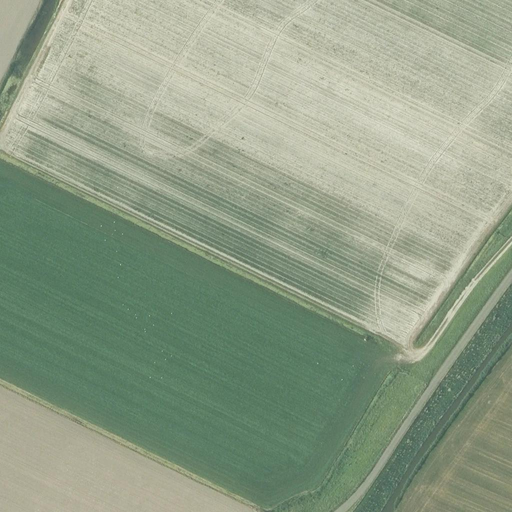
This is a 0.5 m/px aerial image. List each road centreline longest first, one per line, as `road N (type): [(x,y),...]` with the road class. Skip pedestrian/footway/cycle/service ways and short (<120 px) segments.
road 1 (unclassified): [(511,272),(337,511)]
road 2 (track): [(395,348),(409,356),(424,351),(511,241)]
